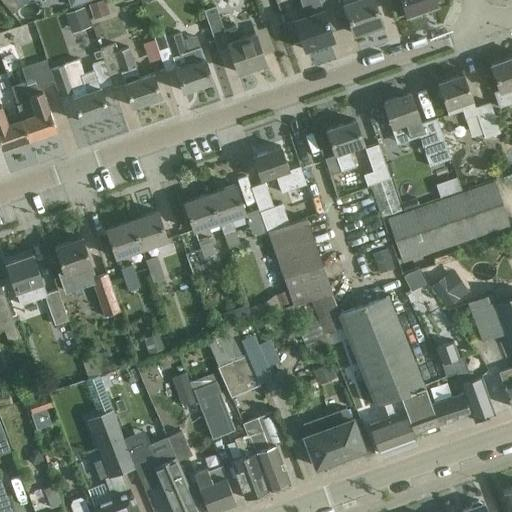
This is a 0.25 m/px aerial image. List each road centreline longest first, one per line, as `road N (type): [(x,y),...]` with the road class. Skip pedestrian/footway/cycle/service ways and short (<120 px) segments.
road 1 (residential): [(0,195),(481,29)]
road 2 (secondary): [(291,511),(511,433)]
